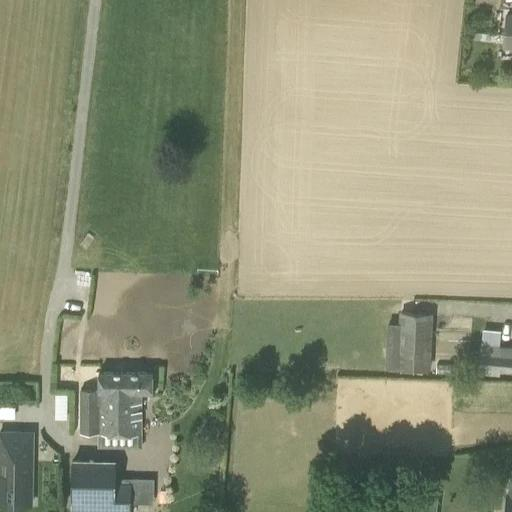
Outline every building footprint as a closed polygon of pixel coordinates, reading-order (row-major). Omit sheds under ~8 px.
[(511,12),(504,11),(500,45),(511,45),(511,12)] [(397,367),(430,369),(433,313),(399,311),(397,367)] [(511,345),(480,344),(478,372),(500,374),(501,370),(511,370),(511,345)] [(152,372),(100,371),(99,389),(80,389),(80,432),(141,432),(141,391),(152,391),(152,372)] [(31,504),(32,432),(0,431),(0,497),(30,498),(30,504),(31,504)] [(72,462),(70,511),(116,511),(116,463),(72,462)] [(435,511),(436,494),(410,492),(407,511),(435,511)]
